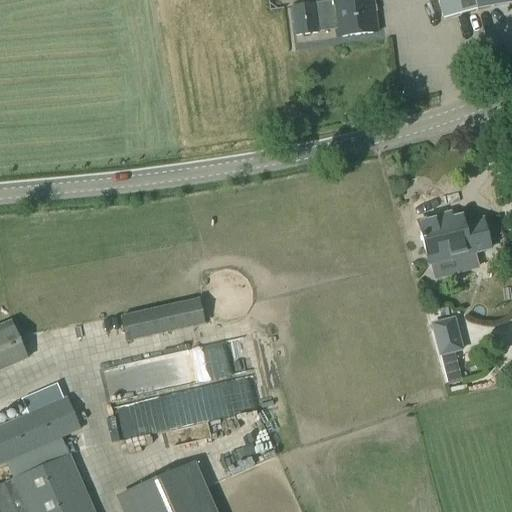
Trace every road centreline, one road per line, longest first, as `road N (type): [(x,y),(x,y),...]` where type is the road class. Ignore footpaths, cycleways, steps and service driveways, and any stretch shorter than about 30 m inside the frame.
road 1 (unclassified): [(0,197),(351,148),(477,113)]
road 2 (unclassified): [(511,234),(477,113)]
